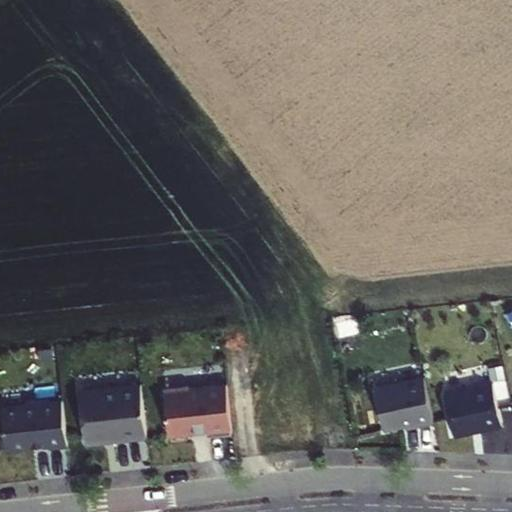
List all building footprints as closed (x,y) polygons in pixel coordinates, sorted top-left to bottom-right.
[(374,386),(381,427),(413,420),(414,424),(431,419),(421,375),(374,386)] [(205,435),(230,432),(224,381),(186,386),(185,383),(162,386),(166,434),(204,429),(205,435)] [(499,424),(489,382),(442,392),(451,432),(479,426),(479,428),(499,424)] [(144,436),(138,383),(82,388),(78,397),(83,441),(112,437),(112,440),(144,436)] [(0,406),(0,411),(5,448),(47,443),(48,446),(65,445),(59,400),(45,403),(45,400),(25,402),(25,404),(0,406)]
